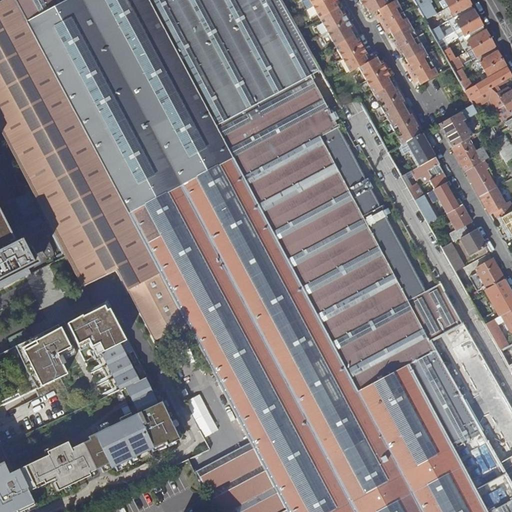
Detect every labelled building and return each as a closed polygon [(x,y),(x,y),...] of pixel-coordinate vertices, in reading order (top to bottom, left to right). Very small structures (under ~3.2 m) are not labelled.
[(0,0),(0,129),(81,286),(116,269),(133,301),(154,341),(188,323),(127,211),(14,0),(0,0)] [(321,71),(281,0),(14,0),(127,211),(188,323),(251,443),(264,467),(287,511),(511,511),(511,488),(479,428),(430,342),(462,325),(444,292),(422,305),(433,326),(422,331),(407,302),(425,293),(310,76),(321,71)] [(403,144),(419,135),(416,129),(418,128),(411,115),(409,116),(402,104),(404,103),(397,90),(395,92),(388,79),(390,77),(383,64),(380,66),(377,59),(368,63),(365,56),(367,55),(360,42),(357,43),(350,29),(352,28),(345,15),(342,16),(335,2),(337,1),(336,0),(308,0),(304,3),(311,16),(317,12),(324,26),(318,29),(326,42),(331,39),(339,53),(333,56),(341,69),(346,66),(350,73),(359,68),(362,74),(357,77),(365,93),(371,89),(376,99),(372,102),(381,117),(385,115),(390,124),(386,127),(395,142),(399,140),(402,145),(403,144)] [(359,0),(365,9),(367,7),(371,14),(378,10),(382,17),(380,18),(387,30),(389,29),(396,41),(394,43),(401,55),(403,54),(410,67),(408,68),(415,80),(417,79),(421,85),(439,75),(436,71),(441,68),(432,53),(427,55),(422,46),(427,43),(418,28),(413,30),(408,21),(412,18),(404,3),(399,5),(396,0),(389,4),(387,0),(359,0)] [(413,0),(419,9),(431,3),(429,0),(413,0)] [(449,7),(461,0),(444,0),(441,4),(445,10),(449,7)] [(453,15),(471,5),(468,0),(461,0),(449,7),(453,15)] [(437,14),(431,3),(419,9),(425,20),(430,18),(437,14)] [(454,18),(473,7),(471,5),(453,15),(454,18)] [(437,41),(479,18),(473,7),(454,18),(449,20),(454,29),(445,34),(440,26),(435,28),(431,31),(437,41)] [(449,20),(454,18),(453,15),(449,7),(445,10),(444,10),(449,20)] [(435,28),(430,18),(425,20),(431,31),(435,28)] [(461,41),(484,28),(479,18),(437,41),(443,51),(450,47),(447,43),(459,37),(461,41)] [(472,49),(491,39),(484,28),(461,41),(467,52),(472,49)] [(477,57),(495,47),(491,39),(472,49),(477,57)] [(450,47),(443,51),(448,62),(456,58),(450,47)] [(473,62),(478,60),(477,57),(472,49),(467,52),(473,62)] [(484,70),(502,60),(498,52),(479,62),(484,70)] [(456,58),(448,62),(455,73),(469,65),(467,61),(462,64),(458,57),(456,58)] [(479,73),(484,70),(479,62),(478,60),(473,62),(473,63),(479,73)] [(498,85),(511,77),(502,60),(484,70),(488,78),(483,81),(476,85),(481,94),(498,85)] [(488,78),(484,70),(479,73),(483,81),(488,78)] [(511,101),(511,90),(511,91),(509,89),(507,91),(506,89),(502,91),(498,85),(481,94),(482,95),(471,101),(475,108),(490,100),(496,111),(499,109),(505,106),(511,101)] [(506,119),(511,116),(510,114),(505,106),(499,109),(506,119)] [(458,114),(440,124),(453,147),(468,139),(472,137),(458,114)] [(491,137),(493,141),(497,138),(491,128),(487,131),(491,137)] [(499,152),(508,146),(502,136),(497,138),(493,141),(499,152)] [(468,139),(453,147),(466,171),(485,161),(489,159),(482,147),(475,151),(468,139)] [(402,145),(398,147),(405,159),(410,156),(403,144),(402,145)] [(511,158),(511,152),(508,146),(499,152),(506,163),(511,158)] [(398,147),(389,153),(402,176),(412,171),(418,168),(411,156),(410,156),(405,159),(398,147)] [(436,158),(431,150),(424,154),(429,162),(436,158)] [(436,158),(429,162),(418,168),(412,171),(417,181),(422,178),(425,184),(430,181),(435,190),(449,182),(444,173),(440,176),(435,167),(440,165),(436,158)] [(481,197),(496,188),(486,171),(489,169),(485,161),(466,171),(481,197)] [(444,173),(440,165),(435,167),(440,176),(444,173)] [(451,185),(449,182),(435,190),(439,196),(445,207),(443,208),(447,214),(459,208),(455,202),(447,188),(451,185)] [(410,190),(415,200),(423,196),(417,186),(410,190)] [(505,205),(496,188),(481,197),(490,214),(496,211),(501,218),(511,211),(511,207),(510,203),(505,205)] [(415,200),(423,215),(431,210),(423,196),(415,200)] [(472,222),(463,206),(459,208),(447,214),(456,230),(449,234),(453,242),(460,239),(467,235),(463,227),(472,222)] [(423,215),(428,224),(437,220),(431,210),(423,215)] [(511,234),(511,211),(501,218),(510,235),(511,234)] [(476,230),(467,235),(460,239),(470,256),(486,248),(476,230)] [(442,248),(447,257),(456,252),(451,243),(442,248)] [(34,247),(0,263),(0,296),(49,271),(34,247)] [(455,273),(465,267),(456,252),(447,257),(455,273)] [(475,293),(476,295),(487,289),(488,289),(504,280),(493,260),(476,269),(478,273),(486,286),(477,291),(475,293)] [(470,278),(477,291),(486,286),(478,273),(470,278)] [(511,309),(511,294),(504,280),(488,289),(487,289),(492,300),(500,313),(495,316),(493,313),(482,319),(485,325),(494,320),(499,317),(511,309)] [(487,303),(493,313),(495,316),(500,313),(492,300),(487,303)] [(106,301),(65,320),(78,345),(88,339),(95,352),(100,350),(120,390),(121,389),(134,416),(88,437),(91,443),(72,452),(69,445),(14,472),(1,445),(0,445),(0,511),(11,511),(32,503),(27,492),(52,480),(54,484),(58,491),(85,478),(84,476),(109,464),(111,469),(166,443),(168,446),(180,440),(162,403),(148,376),(143,379),(124,341),(126,339),(106,301)] [(511,309),(499,317),(500,320),(503,319),(511,334),(511,309)] [(499,351),(509,346),(494,320),(485,325),(499,351)] [(59,324),(0,353),(0,406),(68,374),(62,364),(65,362),(62,355),(72,350),(59,324)] [(511,344),(509,346),(499,351),(511,373),(511,344)] [(511,488),(511,413),(510,411),(479,428),(511,488)] [(287,511),(264,467),(251,443),(197,470),(218,511),(287,511)]
